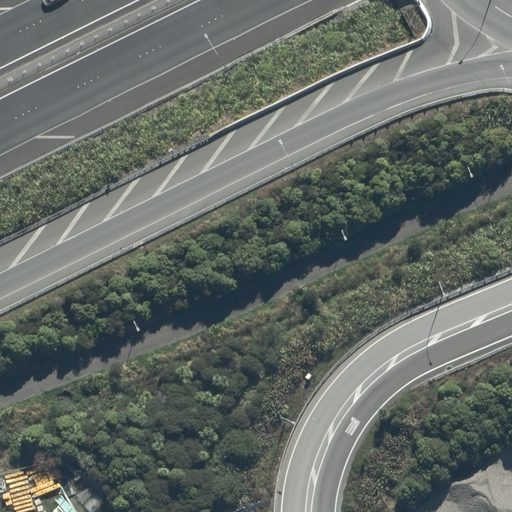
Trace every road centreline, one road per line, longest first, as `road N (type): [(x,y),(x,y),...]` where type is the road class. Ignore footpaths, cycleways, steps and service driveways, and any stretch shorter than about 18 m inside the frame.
road 1 (trunk): [(511,45),(369,95),(0,275)]
road 2 (residential): [(511,308),(413,346),(374,371),(337,411),(317,449),(306,511)]
road 3 (trunk): [(253,0),(0,125)]
